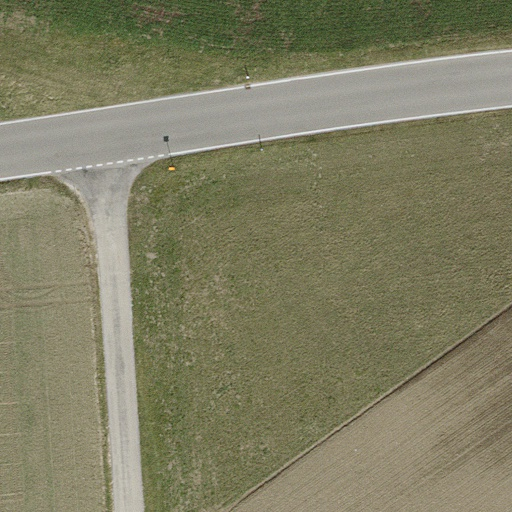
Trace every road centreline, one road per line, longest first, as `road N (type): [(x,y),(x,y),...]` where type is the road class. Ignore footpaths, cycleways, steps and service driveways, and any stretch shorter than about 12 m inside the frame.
road 1 (tertiary): [(0,150),(511,78)]
road 2 (track): [(107,134),(127,511)]
